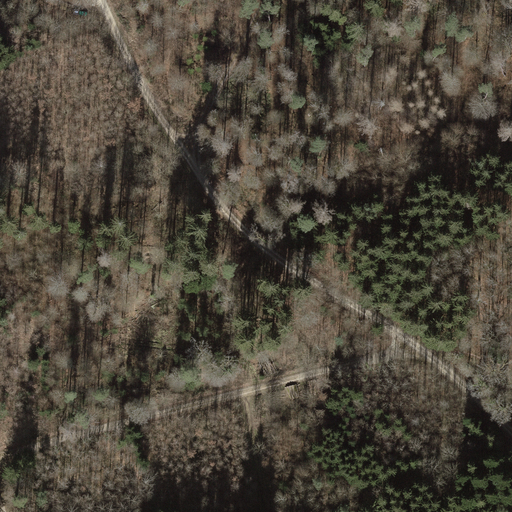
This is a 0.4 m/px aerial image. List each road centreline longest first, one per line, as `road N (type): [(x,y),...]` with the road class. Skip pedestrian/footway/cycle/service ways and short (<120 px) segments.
road 1 (track): [(511,433),(424,350),(300,269),(235,215),(143,88),(103,0)]
road 2 (track): [(0,453),(424,350)]
road 3 (track): [(269,0),(183,153)]
road 4 (track): [(243,390),(270,511)]
